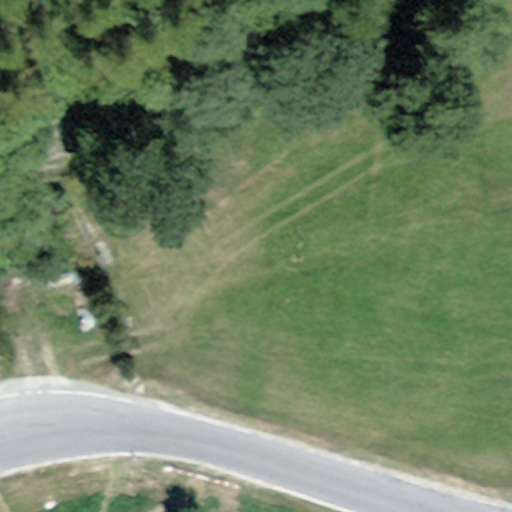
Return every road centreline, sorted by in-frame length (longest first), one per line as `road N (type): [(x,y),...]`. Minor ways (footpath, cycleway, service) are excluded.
road 1 (tertiary): [(0,432),(70,420),(136,425),(430,511)]
road 2 (tertiary): [(0,122),(144,0)]
